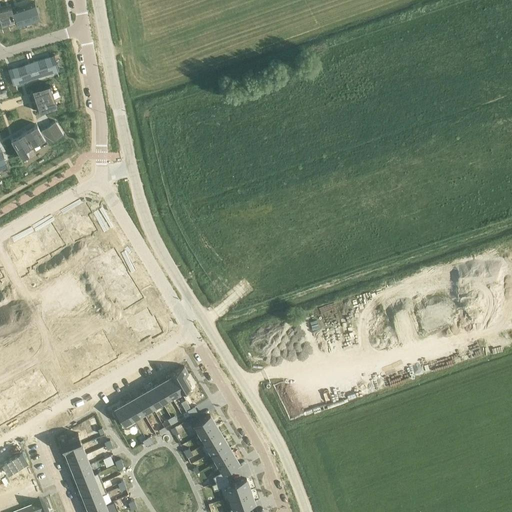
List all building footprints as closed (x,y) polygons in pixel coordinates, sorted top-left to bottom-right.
[(34,2),(27,4),(27,6),(27,5),(32,21),(38,19),(40,19),(34,2)] [(20,8),(25,23),(32,21),(27,5),(27,6),(20,8)] [(11,6),(4,8),(9,23),(16,21),(12,9),(11,6)] [(12,9),(16,21),(17,26),(25,23),(20,8),(20,6),(12,9)] [(4,8),(0,9),(0,21),(1,26),(9,23),(4,8)] [(54,54),(35,60),(37,69),(56,62),(54,54)] [(35,60),(27,63),(30,71),(32,79),(40,77),(37,69),(35,60)] [(56,62),(37,69),(40,77),(59,70),(56,62)] [(27,63),(8,69),(11,77),(30,71),(27,63)] [(30,71),(11,77),(13,85),(32,79),(30,71)] [(50,84),(32,89),(35,97),(52,92),(50,84)] [(52,92),(35,97),(37,105),(54,99),(52,92)] [(54,99),(37,105),(40,112),(57,106),(54,99)] [(40,130),(45,138),(48,144),(63,135),(55,121),(47,126),(40,130)] [(37,124),(30,128),(38,142),(45,138),(40,130),(37,124)] [(30,128),(24,132),(32,146),(38,142),(30,128)] [(24,132),(18,136),(26,149),(32,146),(24,132)] [(18,136),(11,140),(22,159),(29,155),(26,149),(18,136)] [(85,205),(72,213),(73,215),(85,235),(95,230),(86,215),(90,213),(85,205)] [(73,215),(63,220),(75,241),(85,235),(73,215)] [(52,227),(42,232),(53,251),(63,245),(52,227)] [(33,238),(42,254),(42,255),(43,257),(53,251),(42,232),(33,238)] [(32,235),(22,241),(33,260),(42,255),(42,254),(33,238),(32,235)] [(22,241),(12,247),(21,262),(15,265),(22,276),(28,273),(26,269),(35,264),(33,260),(22,241)] [(114,250),(95,262),(101,271),(119,260),(114,250)] [(119,260),(101,271),(107,281),(123,271),(125,270),(119,260)] [(123,271),(107,281),(112,289),(112,290),(129,280),(123,271)] [(112,289),(108,292),(114,302),(118,300),(118,299),(134,289),(129,280),(112,290),(112,289)] [(134,289),(118,299),(118,300),(124,309),(140,299),(134,289)] [(146,311),(129,321),(135,331),(151,321),(151,320),(146,311)] [(151,321),(135,331),(141,340),(152,334),(154,337),(161,333),(153,319),(151,320),(151,321)] [(103,336),(93,342),(105,362),(115,357),(103,336)] [(93,342),(84,347),(96,368),(105,362),(93,342)] [(84,347),(74,352),(86,373),(87,373),(96,368),(84,347)] [(74,352),(65,358),(73,373),(70,375),(74,383),(88,375),(87,373),(86,373),(74,352)] [(184,366),(171,373),(181,391),(191,385),(185,375),(188,373),(184,366)] [(40,373),(30,379),(41,399),(42,401),(56,393),(52,385),(48,387),(40,373)] [(167,378),(162,381),(171,396),(181,391),(171,373),(166,376),(167,378)] [(30,379),(21,384),(32,404),(41,399),(30,379)] [(162,381),(153,386),(162,402),(171,396),(162,381)] [(21,384),(11,390),(23,409),(32,404),(21,384)] [(153,386),(144,391),(153,407),(162,402),(153,386)] [(11,390),(2,395),(4,399),(13,415),(23,409),(11,390)] [(144,391),(134,397),(143,412),(153,407),(144,391)] [(134,397),(125,402),(134,418),(134,417),(143,412),(134,397)] [(4,399),(0,401),(0,413),(4,420),(13,415),(4,399)] [(125,402),(112,410),(116,417),(120,415),(126,427),(137,422),(134,417),(134,418),(125,402)] [(210,414),(191,425),(197,435),(199,434),(216,424),(210,414)] [(216,424),(199,434),(204,442),(205,443),(221,433),(216,424)] [(66,433),(57,437),(63,451),(82,443),(78,433),(67,437),(66,433)] [(204,442),(200,445),(206,455),(211,453),(210,452),(227,442),(221,433),(205,443),(204,442)] [(227,442),(210,452),(211,453),(216,461),(232,452),(227,442)] [(82,443),(63,451),(65,456),(67,455),(69,460),(86,453),(82,443)] [(221,470),(212,476),(216,481),(216,482),(227,475),(224,470),(238,461),(232,452),(216,461),(221,470)] [(86,453),(69,460),(73,470),(90,463),(86,453)] [(90,463),(73,470),(77,480),(94,473),(90,463)] [(94,473),(77,480),(81,490),(102,482),(98,471),(94,473)] [(214,483),(211,483),(214,490),(220,488),(224,499),(227,498),(226,498),(250,490),(246,478),(230,483),(227,475),(216,482),(216,481),(214,483)] [(102,482),(81,490),(85,500),(102,493),(102,494),(107,492),(102,482)] [(230,509),(226,510),(226,511),(240,511),(238,507),(254,501),(250,490),(226,498),(227,498),(230,509)] [(102,493),(85,500),(89,510),(106,503),(102,494),(102,493)] [(47,503),(33,509),(34,511),(48,511),(50,511),(47,503)] [(109,511),(106,503),(89,510),(89,511),(109,511)]
